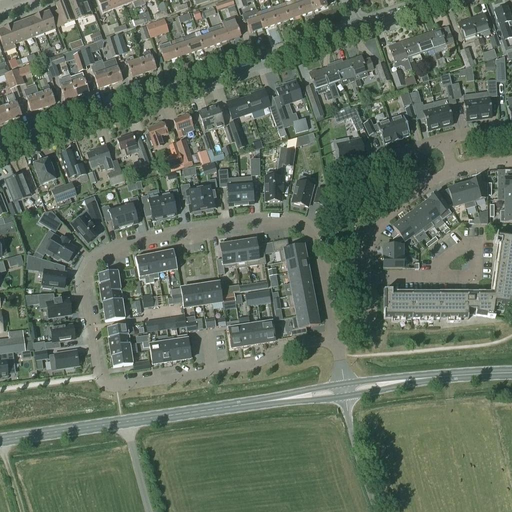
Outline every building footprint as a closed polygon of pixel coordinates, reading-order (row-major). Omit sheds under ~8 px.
[(78,0),(74,0),(67,3),(74,22),(85,18),(91,16),(86,2),(80,4),(78,0)] [(107,0),(95,0),(102,15),(112,12),(107,0)] [(119,0),(107,0),(112,12),(122,8),(119,0)] [(251,0),(234,0),(238,10),(253,5),(251,0)] [(297,0),(292,2),(294,7),(296,6),(300,17),(313,13),(309,2),(306,3),(299,6),(297,0)] [(305,0),(306,3),(309,2),(313,13),(325,9),(322,0),(305,0)] [(57,13),(52,15),(57,29),(63,27),(74,22),(67,3),(55,7),(57,13)] [(230,3),(215,9),(218,15),(233,10),(230,3)] [(284,5),(280,6),(282,11),(284,11),(287,22),(300,17),(296,6),(294,7),(286,10),(284,5)] [(511,27),(511,26),(506,8),(503,9),(502,7),(496,10),(497,12),(494,13),(504,42),(511,39),(508,29),(511,27)] [(272,9),(267,11),(269,16),(271,15),(275,26),(287,22),(284,11),(282,11),(273,14),(272,9)] [(212,10),(203,14),(205,19),(214,16),(212,10)] [(259,13),(255,15),(256,20),(259,20),(262,30),(275,26),(271,15),(269,16),(261,18),(259,13)] [(48,14),(37,18),(43,35),(54,31),(49,16),(48,14)] [(483,16),(470,21),(475,36),(482,34),(489,32),(483,16)] [(37,18),(27,21),(34,38),(43,35),(37,18)] [(247,18),(242,19),(244,25),(246,24),(249,35),(262,30),(259,20),(256,20),(248,23),(247,18)] [(27,21),(17,25),(24,42),(34,38),(27,21)] [(470,21),(457,25),(462,41),(475,36),(470,21)] [(163,22),(145,27),(149,40),(157,38),(155,33),(166,29),(163,22)] [(17,25),(8,29),(14,46),(24,42),(17,25)] [(224,26),(219,27),(221,32),(223,32),(227,43),(240,38),(236,27),(225,31),(224,26)] [(8,29),(0,31),(0,41),(3,50),(14,46),(8,29)] [(144,29),(138,30),(142,42),(148,41),(144,29)] [(211,30),(207,31),(208,37),(210,36),(214,47),(227,43),(223,32),(221,32),(213,35),(211,30)] [(439,31),(426,36),(432,51),(433,56),(436,62),(440,61),(438,55),(439,54),(438,49),(440,49),(443,57),(447,56),(455,53),(450,36),(442,39),(439,31)] [(102,41),(99,33),(89,37),(93,45),(102,41)] [(199,34),(194,36),(196,41),(198,40),(202,51),(214,47),(210,36),(208,37),(200,39),(199,34)] [(111,37),(113,43),(118,57),(124,55),(120,44),(122,43),(119,35),(111,37)] [(426,36),(413,40),(419,56),(432,51),(426,36)] [(186,38),(182,40),(183,45),(185,44),(189,55),(202,51),(198,40),(196,41),(188,43),(186,38)] [(496,38),(489,40),(492,50),(499,48),(496,38)] [(413,40),(401,44),(406,60),(419,56),(413,40)] [(118,57),(113,43),(107,45),(112,59),(118,57)] [(173,43),(169,44),(171,49),(173,49),(177,60),(189,55),(185,44),(183,45),(175,48),(173,43)] [(389,48),(388,49),(393,65),(394,64),(395,69),(404,66),(406,72),(410,71),(408,65),(406,60),(401,44),(395,46),(394,44),(388,46),(389,48)] [(351,46),(341,46),(342,54),(352,53),(351,46)] [(161,47),(157,48),(159,54),(160,54),(164,64),(177,60),(173,49),(171,49),(163,52),(161,47)] [(477,51),(478,58),(490,57),(489,49),(477,51)] [(467,50),(459,53),(463,62),(471,60),(467,50)] [(89,52),(80,55),(85,69),(90,67),(93,74),(92,74),(98,91),(110,87),(105,73),(101,63),(93,65),(89,52)] [(144,59),(138,61),(143,75),(155,71),(150,57),(148,53),(143,55),(144,59)] [(80,55),(72,57),(78,74),(86,72),(85,69),(80,55)] [(360,58),(347,63),(352,78),(372,72),(368,61),(362,63),(360,58)] [(132,59),(125,61),(127,65),(126,65),(131,79),(143,75),(138,61),(133,63),(132,59)] [(504,81),(503,59),(494,61),(495,81),(504,81)] [(52,60),(46,62),(52,79),(58,77),(52,60)] [(341,62),(333,64),(340,83),(352,78),(347,63),(342,64),(341,62)] [(110,71),(105,73),(110,87),(122,83),(117,68),(116,69),(115,64),(109,67),(110,71)] [(333,85),(340,83),(333,64),(326,67),(327,69),(321,71),(332,101),(338,99),(333,85)] [(384,64),(374,67),(380,84),(390,81),(384,64)] [(47,69),(42,70),(47,85),(52,83),(47,69)] [(458,73),(459,78),(465,77),(472,76),(471,69),(458,73)] [(332,101),(321,71),(316,73),(315,71),(308,74),(309,76),(308,76),(312,87),(305,89),(311,109),(319,107),(314,93),(317,93),(318,96),(324,94),(327,103),(332,101)] [(18,72),(11,74),(16,88),(23,86),(18,72)] [(402,72),(391,75),(396,89),(406,85),(402,72)] [(16,88),(11,74),(4,76),(10,91),(16,88)] [(76,82),(71,84),(76,98),(88,94),(82,74),(74,77),(76,82)] [(64,82),(58,84),(60,88),(59,88),(64,103),(76,98),(71,84),(66,86),(64,82)] [(486,95),(475,97),(478,121),(490,119),(488,100),(496,98),(494,82),(484,84),(486,95)] [(284,88),(275,91),(281,108),(289,105),(288,103),(300,99),(294,83),(283,86),(284,88)] [(457,86),(451,87),(454,101),(460,100),(457,86)] [(454,101),(451,87),(445,88),(448,102),(454,101)] [(43,94),(38,95),(42,110),(54,106),(50,91),(49,92),(47,88),(42,90),(43,94)] [(30,90),(23,92),(26,100),(30,114),(42,110),(38,95),(32,97),(30,90)] [(255,96),(245,100),(250,115),(269,108),(263,91),(254,94),(255,96)] [(9,106),(4,108),(9,122),(21,118),(12,96),(6,98),(9,106)] [(478,121),(475,97),(462,99),(466,123),(478,121)] [(234,101),(225,104),(231,121),(250,115),(245,100),(235,103),(234,101)] [(445,102),(433,105),(439,129),(452,126),(445,102)] [(439,129),(433,105),(422,108),(421,105),(412,108),(416,121),(424,119),(427,133),(439,129)] [(208,110),(207,111),(214,131),(223,128),(216,108),(214,108),(213,107),(209,109),(208,110)] [(0,125),(9,122),(4,108),(0,109),(0,125)] [(411,108),(404,110),(406,116),(402,117),(389,121),(396,143),(401,142),(401,140),(409,137),(405,124),(408,123),(415,121),(411,108)] [(275,109),(269,111),(276,129),(282,127),(275,109)] [(289,121),(285,109),(277,112),(281,123),(289,121)] [(200,113),(198,114),(205,134),(214,131),(207,111),(205,111),(204,110),(200,112),(200,113)] [(357,117),(354,111),(340,116),(343,122),(350,120),(356,132),(362,129),(357,117)] [(188,117),(173,122),(179,140),(186,138),(185,135),(193,132),(188,117)] [(304,121),(292,124),(295,135),(307,132),(304,121)] [(396,143),(389,121),(376,126),(372,128),(369,122),(363,125),(369,138),(375,135),(375,134),(378,133),(382,146),(391,143),(391,145),(396,143)] [(163,126),(147,131),(154,150),(161,148),(158,139),(167,136),(163,126)] [(282,127),(276,129),(279,139),(285,137),(282,127)] [(229,129),(223,131),(228,146),(234,144),(229,129)] [(238,132),(231,135),(236,149),(243,147),(238,132)] [(132,136),(116,142),(122,160),(129,157),(127,150),(135,147),(132,136)] [(206,136),(201,138),(206,153),(212,151),(206,136)] [(310,144),(308,136),(298,139),(297,139),(295,149),(301,147),(310,144)] [(363,158),(360,142),(349,144),(348,141),(337,143),(338,146),(337,146),(338,154),(334,155),(336,164),(363,158)] [(183,142),(175,145),(182,167),(190,164),(183,142)] [(182,167),(175,145),(167,148),(170,157),(164,159),(167,171),(174,169),(182,167)] [(97,152),(86,155),(93,175),(104,171),(105,172),(113,170),(105,147),(96,150),(97,152)] [(142,147),(136,149),(140,160),(146,158),(142,147)] [(197,158),(202,156),(199,149),(194,151),(197,158)] [(294,152),(286,151),(284,167),(292,168),(294,152)] [(71,152),(59,157),(68,180),(76,177),(77,180),(86,176),(82,167),(77,169),(71,152)] [(47,161),(33,166),(40,185),(54,180),(47,161)] [(258,161),(250,161),(250,178),(259,177),(258,161)] [(215,173),(215,170),(213,164),(210,165),(201,168),(203,173),(208,172),(209,175),(215,173)] [(120,171),(101,178),(104,186),(123,180),(120,171)] [(240,207),(238,181),(227,181),(226,172),(218,173),(219,189),(227,188),(228,208),(240,207)] [(266,179),(264,179),(264,203),(281,203),(281,195),(282,195),(282,186),(281,186),(280,179),(276,179),(276,174),(266,174),(266,179)] [(22,176),(4,183),(13,205),(30,198),(22,176)] [(312,181),(300,178),(298,183),(296,183),(291,204),(308,208),(313,187),(311,186),(312,181)] [(252,206),(250,180),(238,181),(240,207),(252,206)] [(485,200),(482,192),(484,192),(482,185),(481,186),(479,181),(468,184),(469,185),(473,202),(474,203),(485,200)] [(207,187),(198,189),(202,213),(205,212),(206,215),(212,213),(212,211),(215,211),(213,201),(214,201),(213,194),(216,193),(214,182),(207,183),(207,187)] [(473,202),(469,185),(468,184),(458,187),(458,188),(463,205),(463,206),(474,203),(473,202)] [(71,186),(65,188),(70,200),(75,198),(71,186)] [(202,213),(198,189),(189,191),(188,187),(180,188),(183,201),(186,201),(187,208),(188,207),(190,215),(193,215),(193,217),(200,216),(200,214),(202,213)] [(463,205),(458,188),(458,187),(447,190),(450,200),(445,201),(449,208),(452,207),(452,209),(463,206),(463,205)] [(70,200),(65,188),(51,193),(55,205),(70,200)] [(326,192),(317,190),(313,205),(321,207),(326,192)] [(170,196),(159,199),(164,220),(175,218),(174,212),(180,210),(176,192),(170,194),(170,196)] [(446,209),(449,208),(445,201),(442,203),(436,196),(427,202),(439,218),(438,218),(441,222),(451,215),(446,209)] [(164,220),(159,199),(148,201),(147,198),(141,200),(145,218),(151,217),(152,223),(164,220)] [(130,205),(119,208),(125,229),(137,225),(133,213),(140,211),(136,199),(129,201),(130,205)] [(439,218),(427,202),(419,209),(430,224),(438,218),(439,218)] [(91,223),(101,220),(95,205),(85,208),(87,212),(70,226),(77,235),(78,234),(87,245),(98,236),(89,225),(91,223)] [(125,229),(119,208),(108,211),(107,208),(101,210),(104,221),(110,219),(114,232),(125,229)] [(430,224),(419,209),(410,215),(410,216),(423,233),(422,233),(424,235),(433,228),(430,224)] [(60,223),(50,212),(44,214),(38,224),(54,233),(60,223)] [(511,224),(511,212),(504,213),(504,212),(499,212),(499,224),(511,224)] [(423,233),(410,216),(410,215),(401,222),(413,237),(412,238),(414,240),(422,233),(423,233)] [(413,237),(401,222),(392,228),(398,236),(392,241),(399,244),(402,242),(404,244),(412,238),(413,237)] [(4,227),(0,228),(0,237),(15,233),(12,225),(4,227)] [(59,259),(67,264),(76,250),(68,245),(69,244),(62,239),(61,241),(49,233),(42,244),(48,248),(44,254),(57,262),(59,259)] [(511,309),(511,300),(511,237),(496,235),(495,242),(500,242),(500,246),(492,297),(450,297),(412,297),(391,297),(383,297),(383,320),(445,321),(466,321),(467,321),(467,316),(475,317),(475,318),(475,317),(494,320),(496,306),(511,309)] [(402,259),(402,248),(399,248),(399,244),(392,241),(392,248),(382,248),(382,259),(383,259),(401,259),(402,259)] [(255,242),(243,244),(247,268),(265,266),(262,247),(256,248),(255,242)] [(281,265),(285,264),(285,263),(305,259),(303,248),(288,250),(286,242),(271,245),(273,254),(278,253),(281,265)] [(247,268),(243,244),(232,245),(235,268),(236,270),(247,268)] [(235,268),(232,245),(219,247),(221,261),(215,262),(217,277),(223,276),(222,270),(235,268)] [(172,252),(163,254),(167,274),(176,272),(172,252)] [(157,276),(167,274),(163,254),(153,256),(157,276)] [(157,276),(153,256),(144,258),(148,278),(157,276)] [(20,257),(6,261),(6,263),(8,263),(16,261),(17,267),(18,268),(23,267),(20,257)] [(148,278),(144,258),(134,260),(138,280),(148,278)] [(306,265),(305,259),(285,263),(285,264),(287,274),(309,270),(308,264),(306,265)] [(402,270),(402,259),(401,259),(383,259),(382,259),(382,270),(402,270)] [(55,266),(40,261),(38,273),(43,274),(41,287),(42,287),(42,290),(51,291),(51,288),(63,290),(63,288),(65,288),(66,281),(64,280),(65,275),(53,273),(55,266)] [(310,276),(309,270),(287,274),(289,286),(309,282),(308,277),(310,276)] [(117,273),(97,276),(99,286),(118,283),(117,273)] [(272,277),(268,278),(270,289),(277,288),(276,276),(272,277)] [(312,294),(309,282),(289,286),(292,297),(312,294)] [(120,292),(118,283),(99,286),(100,295),(120,292)] [(266,283),(250,286),(250,289),(250,292),(267,289),(266,283)] [(218,285),(209,286),(212,306),(221,304),(218,285)] [(212,306),(209,286),(199,288),(202,307),(212,306)] [(202,307),(199,288),(190,289),(193,309),(202,307)] [(193,309),(190,289),(180,290),(183,310),(193,309)] [(121,302),(120,292),(100,295),(101,305),(121,302)] [(314,304),(312,294),(292,297),(287,298),(289,310),(294,309),(294,308),(314,304)] [(52,296),(38,297),(40,310),(47,309),(48,320),(70,317),(68,301),(60,302),(53,303),(52,296)] [(123,311),(121,302),(101,305),(103,314),(123,311)] [(316,315),(314,304),(294,308),(294,309),(296,318),(296,319),(316,315)] [(124,321),(123,311),(103,314),(104,324),(124,321)] [(318,327),(316,315),(296,319),(296,318),(291,319),(293,331),(290,332),(291,339),(306,336),(305,329),(318,327)] [(184,318),(173,319),(175,329),(185,328),(185,326),(184,318)] [(173,319),(164,321),(166,331),(175,329),(173,319)] [(224,320),(217,321),(218,328),(225,327),(224,320)] [(164,321),(155,322),(156,332),(166,331),(164,321)] [(155,322),(145,324),(147,334),(156,332),(155,322)] [(238,329),(239,329),(238,324),(226,325),(230,350),(241,349),(238,329)] [(271,324),(260,326),(263,345),(274,344),(271,324)] [(195,325),(185,326),(185,328),(186,333),(196,332),(195,325)] [(44,345),(45,352),(60,349),(59,344),(74,341),(71,326),(50,330),(52,344),(44,345)] [(263,345),(260,326),(249,327),(252,347),(263,345)] [(126,327),(106,330),(108,340),(128,337),(126,327)] [(252,347),(249,327),(239,329),(238,329),(241,349),(252,347)] [(176,338),(177,343),(180,362),(190,361),(187,336),(176,338)] [(129,346),(128,337),(108,340),(109,349),(129,346)] [(32,353),(31,343),(23,344),(22,339),(0,342),(0,356),(12,355),(20,354),(30,353),(32,353)] [(177,343),(168,344),(171,364),(180,362),(177,343)] [(171,364),(168,344),(158,345),(161,365),(171,364)] [(161,365),(158,345),(148,347),(151,367),(161,365)] [(130,356),(129,346),(109,349),(111,359),(130,356)] [(45,352),(33,354),(35,363),(47,361),(45,352)] [(54,357),(49,358),(50,363),(55,362),(56,371),(65,370),(65,372),(73,371),(72,369),(78,368),(75,353),(54,356),(54,357)] [(0,378),(7,377),(6,368),(13,367),(12,355),(0,356),(0,378)] [(132,366),(130,356),(111,359),(112,370),(132,367),(132,366)] [(149,370),(148,363),(132,366),(132,367),(133,373),(149,370)]
